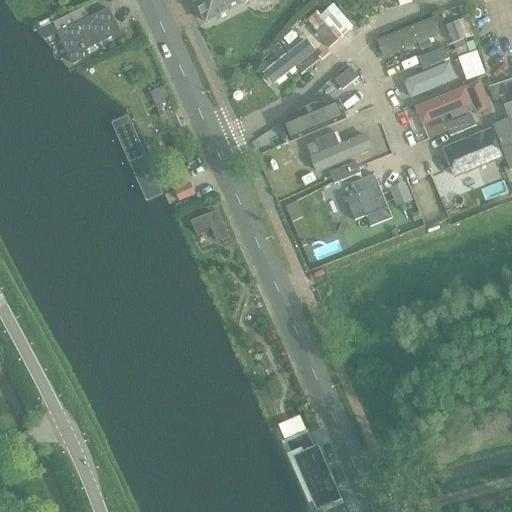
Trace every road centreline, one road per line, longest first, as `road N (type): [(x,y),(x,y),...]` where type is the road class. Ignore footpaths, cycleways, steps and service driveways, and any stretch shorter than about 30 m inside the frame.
road 1 (tertiary): [(369,511),(215,148)]
road 2 (residential): [(215,148),(282,110),(355,43),(413,161)]
road 3 (unclassified): [(101,511),(0,305)]
road 4 (tertiary): [(215,148),(147,0)]
